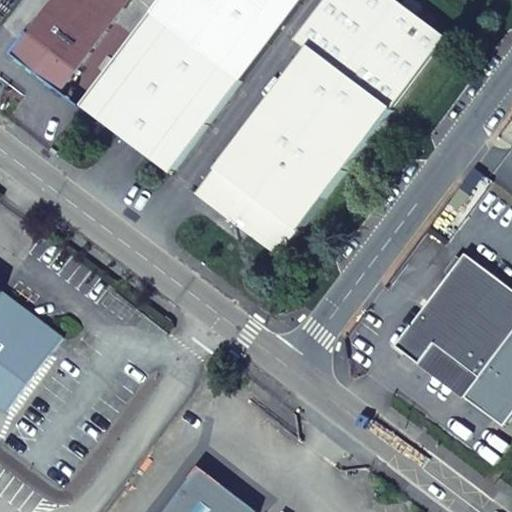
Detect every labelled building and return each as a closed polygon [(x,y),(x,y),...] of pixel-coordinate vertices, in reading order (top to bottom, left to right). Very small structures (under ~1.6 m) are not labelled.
[(130,0),(54,0),(13,54),(62,91),(130,0)] [(406,0),(402,7),(393,0),(328,0),(297,41),(309,51),(200,195),(281,257),(446,40),(417,18),(423,9),(410,0),(406,0)] [(243,79),(154,10),(83,105),(172,172),(243,79)] [(451,205),(459,211),(471,196),(462,189),(451,205)] [(511,287),(467,254),(398,346),(421,364),(436,344),(482,378),(511,338),(511,287)] [(0,408),(10,416),(67,340),(0,289),(0,408)] [(436,344),(421,364),(467,398),(482,378),(436,344)]
